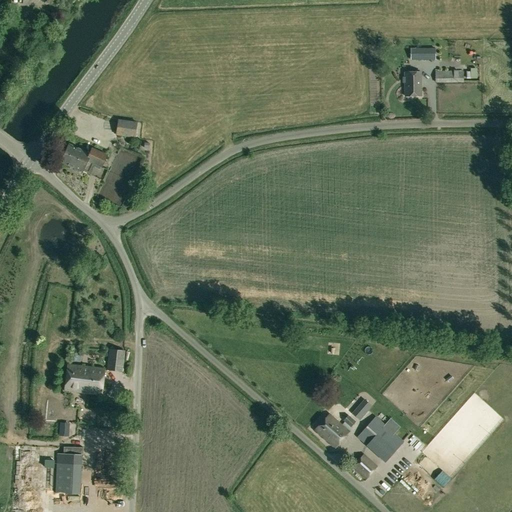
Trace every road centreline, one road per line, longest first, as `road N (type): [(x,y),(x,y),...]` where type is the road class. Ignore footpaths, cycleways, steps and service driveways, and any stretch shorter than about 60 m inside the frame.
road 1 (unclassified): [(108,229),(260,140),(352,128),(511,124)]
road 2 (unclassified): [(385,511),(140,299)]
road 3 (unclassified): [(132,511),(140,299)]
road 4 (tertiary): [(30,158),(146,0)]
